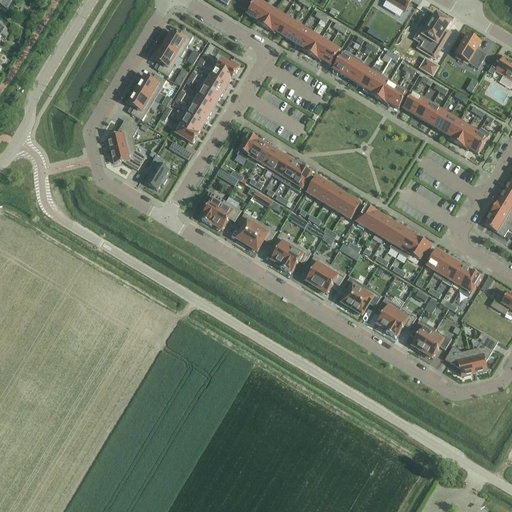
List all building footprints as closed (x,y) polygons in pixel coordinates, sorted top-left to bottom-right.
[(0,0),(0,7),(7,11),(13,0),(0,0)] [(411,0),(385,0),(385,1),(405,14),(413,1),(411,0)] [(256,23),(256,24),(266,7),(257,1),(247,16),(257,22),(256,23)] [(276,13),(266,7),(256,24),(265,29),(276,13)] [(276,13),(265,29),(274,35),(285,18),(276,13)] [(436,15),(423,37),(431,42),(424,54),(434,60),(446,40),(442,38),(451,23),(436,15)] [(294,24),(285,18),(274,35),(275,35),(276,34),(285,39),(294,24)] [(294,24),(285,39),(294,45),(303,29),(294,24)] [(0,36),(1,36),(6,39),(9,32),(0,26),(0,36)] [(294,45),(303,50),(312,35),(303,29),(294,45)] [(164,47),(163,48),(179,58),(181,59),(193,39),(182,33),(179,38),(172,34),(168,41),(167,40),(163,46),(164,47)] [(322,41),(312,35),(303,50),(302,51),(311,57),(322,41)] [(482,44),(469,36),(456,56),(479,70),(487,56),(481,52),(480,53),(477,51),(482,44)] [(322,41),(311,57),(321,63),(331,46),(322,41)] [(322,62),(331,67),(341,52),(331,46),(321,63),(322,62)] [(179,58),(163,48),(160,54),(159,54),(155,60),(156,61),(155,62),(162,67),(158,72),(169,79),(173,73),(171,71),(179,58)] [(333,71),(343,77),(353,61),(343,56),(333,71)] [(511,62),(505,58),(499,68),(494,65),(489,74),(494,77),(496,73),(511,82),(511,62)] [(232,80),(232,81),(240,68),(231,63),(230,66),(222,61),(216,71),(232,80)] [(362,67),(353,61),(343,77),(352,83),(362,67)] [(425,61),(419,70),(434,79),(439,70),(425,61)] [(352,83),(361,88),(371,72),(362,67),(352,83)] [(371,72),(361,88),(370,94),(369,95),(370,96),(381,79),(383,75),(373,68),(371,73),(371,72)] [(232,80),(216,71),(211,79),(211,80),(226,89),(232,81),(232,80)] [(143,85),(142,84),(138,90),(139,91),(138,92),(156,103),(168,83),(157,77),(154,82),(147,78),(143,85)] [(211,80),(211,79),(209,78),(203,87),(203,88),(221,99),(226,89),(211,80)] [(381,79),(370,96),(379,101),(389,84),(381,79)] [(379,101),(388,107),(399,90),(389,84),(379,101)] [(203,88),(203,87),(201,86),(195,96),(199,99),(199,98),(215,108),(221,99),(203,88)] [(399,111),(408,95),(399,90),(388,107),(389,107),(390,106),(399,111)] [(144,123),(156,103),(138,92),(134,99),(133,98),(130,104),(131,105),(129,106),(136,111),(133,116),(144,123)] [(413,95),(404,111),(413,116),(422,101),(413,95)] [(199,98),(199,99),(194,107),(194,108),(210,117),(215,108),(199,98)] [(413,116),(423,122),(432,107),(434,105),(424,98),(422,101),(413,116)] [(184,114),(204,126),(210,117),(194,108),(194,107),(190,105),(184,114)] [(441,112),(432,107),(423,122),(432,128),(441,112)] [(441,133),(451,118),(441,112),(432,128),(441,133)] [(204,126),(184,114),(178,123),(198,136),(199,135),(204,126)] [(451,118),(441,133),(450,139),(459,123),(451,118)] [(112,152),(134,147),(133,139),(138,130),(126,122),(117,137),(109,139),(112,152)] [(198,136),(178,123),(173,133),(193,146),(199,136),(199,135),(198,136)] [(469,129),(459,123),(450,139),(449,140),(459,146),(469,129)] [(469,129),(459,146),(468,152),(481,130),(480,130),(478,134),(469,129)] [(481,130),(468,152),(469,150),(478,156),(490,136),(481,130)] [(237,157),(246,162),(259,142),(247,135),(242,143),(245,145),(237,157)] [(259,142),(246,162),(255,168),(256,168),(257,166),(268,148),(259,143),(260,142),(259,142)] [(134,147),(112,152),(115,166),(124,163),(138,172),(146,160),(136,154),(134,147)] [(268,148),(257,166),(266,171),(276,153),(268,148)] [(276,153),(266,171),(274,176),(273,178),(285,159),(276,153)] [(164,163),(156,158),(148,172),(153,175),(146,186),(147,186),(157,192),(162,185),(164,186),(167,181),(165,179),(170,172),(162,167),(164,163)] [(285,159),(273,178),(282,184),(294,164),(285,159)] [(302,169),(294,164),(282,184),(291,189),(304,169),(303,168),(302,169)] [(313,174),(304,169),(291,189),(300,195),(313,174)] [(221,171),(217,176),(224,180),(227,175),(221,171)] [(307,195),(316,200),(326,184),(317,179),(307,195)] [(335,190),(326,184),(316,200),(325,206),(335,190)] [(335,190),(325,206),(334,211),(343,195),(335,190)] [(511,196),(505,192),(499,203),(498,203),(511,211),(511,196)] [(212,226),(226,204),(210,194),(203,205),(209,208),(202,220),(203,220),(202,222),(212,228),(213,226),(212,226)] [(343,216),(352,201),(343,195),(334,211),(343,216)] [(352,201),(343,216),(352,222),(361,206),(352,201)] [(511,211),(498,203),(491,215),(511,227),(511,211)] [(212,226),(213,226),(214,227),(213,228),(219,232),(220,231),(223,232),(229,221),(235,224),(242,213),(226,204),(212,226)] [(364,232),(366,230),(376,213),(367,208),(357,224),(359,225),(357,228),(364,232)] [(376,213),(366,230),(375,235),(385,219),(377,214),(376,213)] [(239,244),(246,249),(261,225),(245,215),(238,226),(244,230),(237,241),(239,243),(239,244)] [(511,227),(491,215),(485,227),(505,239),(509,232),(511,232),(511,227)] [(375,235),(384,240),(394,225),(385,219),(375,235)] [(277,234),(261,225),(246,249),(254,253),(255,252),(257,254),(264,242),(270,245),(277,234)] [(402,230),(394,225),(384,240),(392,246),(402,230)] [(390,250),(399,255),(412,236),(402,230),(392,246),(390,250)] [(280,268),(281,268),(282,268),(296,246),(280,236),(273,247),(279,251),(272,262),(274,264),(273,265),(280,269),(280,268)] [(412,236),(399,255),(408,261),(411,257),(420,240),(419,241),(412,236)] [(432,248),(420,240),(411,257),(420,262),(425,255),(427,256),(432,248)] [(282,268),(281,268),(281,270),(290,276),(291,274),(292,275),(299,263),(305,267),(311,256),(296,246),(282,268)] [(436,273),(446,258),(437,252),(427,268),(436,273)] [(316,291),(331,267),(315,258),(308,269),(313,272),(306,283),(309,285),(308,286),(316,291)] [(446,258),(436,273),(445,279),(454,263),(446,258)] [(454,284),(463,269),(454,263),(445,279),(442,283),(451,288),(454,284)] [(331,267),(316,291),(324,296),(324,294),(327,296),(334,284),(340,288),(346,277),(331,267)] [(462,289),(472,274),(463,269),(454,284),(462,289)] [(472,273),(472,274),(462,289),(459,293),(469,299),(482,279),(472,273)] [(344,308),(351,312),(366,289),(350,279),(343,290),(349,293),(342,305),(345,307),(344,308)] [(382,299),(366,289),(351,312),(359,317),(360,316),(363,317),(370,306),(375,309),(382,299)] [(496,301),(492,308),(505,316),(509,310),(511,311),(511,297),(505,293),(499,303),(496,301)] [(386,334),(387,334),(399,315),(401,310),(385,301),(379,311),(384,315),(377,326),(379,328),(378,329),(385,333),(386,332),(387,332),(386,334)] [(408,320),(399,315),(387,334),(396,340),(397,338),(398,339),(405,327),(410,331),(417,320),(411,316),(408,320)] [(422,355),(434,336),(436,332),(420,322),(414,333),(419,336),(412,348),(415,349),(414,351),(422,355)] [(477,351),(470,353),(475,375),(480,374),(480,375),(487,374),(486,373),(488,372),(486,364),(495,350),(498,344),(482,335),(479,340),(483,342),(477,351)] [(434,336),(422,355),(429,360),(430,358),(433,360),(440,349),(445,352),(452,341),(446,337),(443,342),(434,336)] [(470,376),(475,375),(470,353),(462,355),(453,349),(446,362),(460,370),(462,379),(464,378),(464,379),(471,378),(470,376)]
